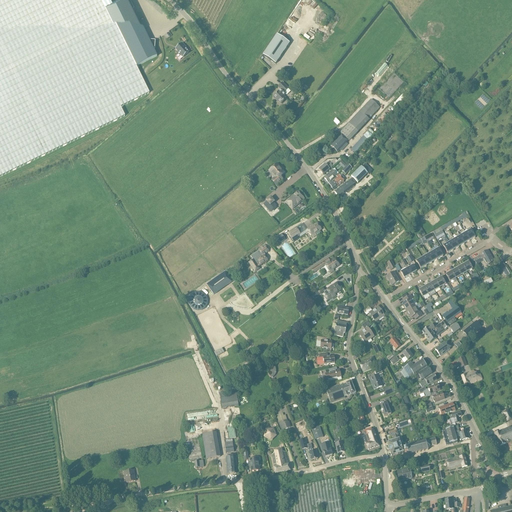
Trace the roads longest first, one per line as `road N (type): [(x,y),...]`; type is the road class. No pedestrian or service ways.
road 1 (unclassified): [(361,276),(313,177),(169,0)]
road 2 (unclassified): [(100,511),(123,497),(383,455)]
road 3 (residential): [(489,477),(460,401),(383,299)]
road 4 (residential): [(383,455),(347,343),(361,276)]
road 5 (residential): [(383,299),(488,241)]
